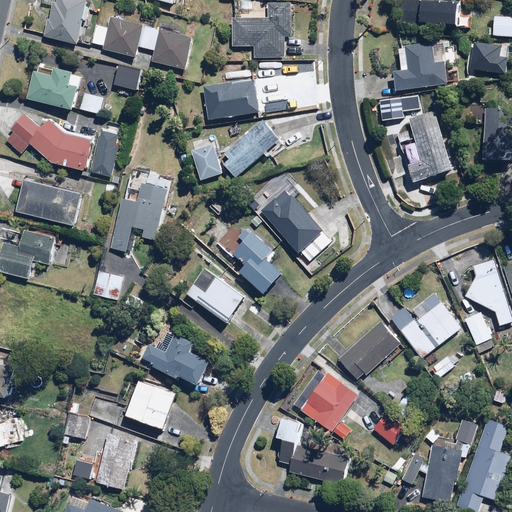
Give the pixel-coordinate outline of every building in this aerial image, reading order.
[(87,4),(74,0),(44,0),(43,5),(54,8),(46,39),(78,47),(84,22),(87,23),(91,9),(86,8),(87,4)] [(250,12),(251,0),(250,0),(238,0),(237,11),(250,12)] [(460,4),(401,0),(400,25),(459,28),(460,4)] [(291,37),(293,4),(270,3),(268,23),(234,20),(232,48),(256,49),(255,59),(285,60),(286,37),(291,37)] [(511,18),(494,17),(493,38),(511,38),(511,18)] [(92,45),(104,48),(103,51),(136,59),(138,49),(143,28),(141,28),(111,20),(109,30),(96,27),(92,45)] [(160,26),(158,32),(153,31),(143,28),(138,49),(155,53),(152,63),(186,72),(194,41),(172,35),(174,29),(160,26)] [(448,88),(444,44),(398,48),(400,73),(396,73),(397,93),(448,88)] [(144,69),(120,64),(115,88),(138,93),(144,69)] [(73,114),(83,78),(42,66),(40,75),(34,73),(26,101),(73,114)] [(260,115),(255,81),(203,89),(208,123),(260,115)] [(105,98),(84,94),(80,111),(101,116),(105,98)] [(511,109),(484,109),(483,164),(511,164),(511,109)] [(455,176),(436,112),(410,119),(416,140),(403,144),(415,187),(455,176)] [(51,122),(42,131),(26,115),(11,130),(15,134),(8,141),(23,156),(31,147),(51,166),(86,175),(94,145),(67,139),(51,122)] [(265,122),(263,123),(225,156),(230,162),(224,167),(235,180),(264,156),(268,160),(271,157),(273,160),(287,147),(265,122)] [(117,138),(101,134),(91,175),(111,179),(110,183),(118,185),(120,178),(112,176),(119,147),(115,147),(117,138)] [(222,158),(216,135),(189,141),(199,182),(223,177),(219,158),(222,158)] [(333,243),(296,199),(299,196),(284,178),(267,192),(281,209),(267,221),(299,259),(305,255),(310,261),(333,243)] [(83,197),(24,183),(17,214),(76,229),(83,197)] [(155,243),(164,207),(166,200),(141,194),(138,203),(123,199),(110,249),(128,254),(134,232),(144,234),(143,240),(155,243)] [(215,203),(210,209),(221,218),(226,212),(215,203)] [(273,254),(252,234),(247,230),(238,240),(244,245),(233,256),(246,268),(239,275),(263,298),(282,278),(265,262),(273,254)] [(58,242),(25,233),(21,249),(5,245),(0,262),(0,273),(30,282),(35,263),(51,268),(58,242)] [(471,268),(475,280),(466,298),(496,313),(500,328),(511,324),(511,316),(495,260),(471,268)] [(205,271),(187,296),(228,327),(246,302),(205,271)] [(124,276),(99,272),(96,290),(121,295),(124,276)] [(462,331),(435,294),(413,310),(419,318),(414,322),(405,309),(392,318),(422,359),(462,331)] [(0,345),(11,348),(14,331),(23,333),(26,318),(17,316),(19,305),(0,301),(0,345)] [(495,348),(481,313),(465,319),(479,354),(495,348)] [(399,343),(379,323),(339,363),(357,381),(365,374),(366,375),(399,343)] [(153,366),(152,369),(176,382),(177,379),(198,390),(211,367),(190,355),(194,347),(168,333),(162,345),(153,340),(142,360),(153,366)] [(456,367),(447,356),(432,369),(441,380),(456,367)] [(0,401),(7,403),(8,398),(11,399),(13,389),(10,389),(14,369),(0,366),(0,401)] [(359,396),(328,374),(301,412),(332,434),(359,396)] [(177,395),(140,382),(127,420),(164,433),(177,395)] [(503,405),(507,394),(496,390),(492,401),(503,405)] [(423,411),(407,396),(395,409),(411,424),(423,411)] [(91,417),(71,413),(66,437),(86,441),(91,417)] [(387,414),(375,429),(395,447),(408,432),(387,414)] [(0,449),(6,448),(7,451),(18,447),(17,444),(22,443),(15,418),(0,422),(0,449)] [(297,447),(303,425),(280,419),(274,442),(284,444),(279,462),(288,465),(286,472),(344,486),(350,460),(297,447)] [(510,429),(488,421),(456,507),(468,511),(478,511),(484,499),(496,504),(511,461),(511,456),(501,453),(510,429)] [(464,457),(477,426),(466,422),(458,442),(448,438),(444,447),(432,445),(423,499),(451,503),(454,483),(458,484),(462,456),(464,457)] [(124,493),(136,443),(108,437),(96,487),(124,493)] [(425,459),(414,453),(400,481),(411,487),(425,459)] [(0,492),(3,479),(0,478),(0,511),(8,511),(12,498),(0,494),(0,492)] [(71,497),(65,511),(126,511),(93,500),(91,504),(71,497)]
